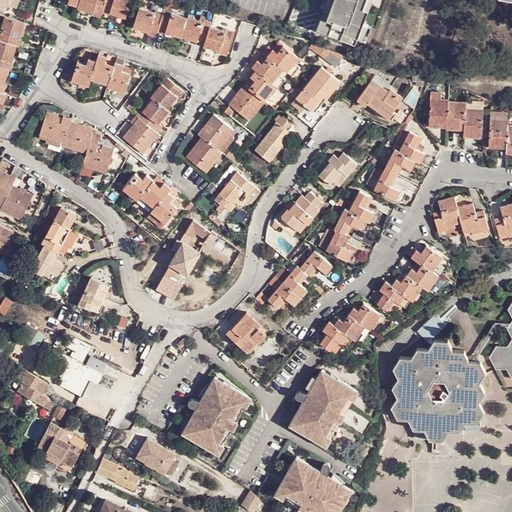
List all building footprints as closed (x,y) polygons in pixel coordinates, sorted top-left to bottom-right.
[(10,0),(0,0),(0,7),(6,10),(10,0)] [(102,12),(105,0),(81,0),(79,6),(93,11),(92,13),(101,16),(102,12)] [(105,0),(102,12),(110,14),(111,12),(126,17),(131,0),(105,0)] [(327,0),(315,31),(354,46),(362,25),(371,0),(327,0)] [(182,36),(190,12),(190,11),(167,4),(163,15),(158,31),(166,34),(167,33),(182,37),(182,36)] [(158,31),(163,15),(140,6),(134,26),(149,32),(148,34),(157,37),(158,31)] [(205,47),(211,27),(213,20),(190,12),(182,36),(197,41),(197,44),(205,47)] [(0,36),(0,38),(18,45),(21,46),(24,37),(21,36),(26,22),(7,15),(0,36)] [(362,25),(357,39),(365,42),(370,28),(362,25)] [(226,31),(211,27),(205,47),(218,51),(218,53),(226,56),(234,33),(227,30),(226,31)] [(14,58),(18,45),(0,38),(0,64),(11,69),(13,69),(16,59),(14,58)] [(268,57),(284,71),(288,74),(299,59),(283,47),(277,54),(269,48),(263,54),(268,57)] [(93,78),(109,84),(116,64),(108,61),(110,57),(101,54),(99,61),(93,78)] [(272,85),(284,71),(268,57),(262,64),(258,61),(253,69),(272,85)] [(93,78),(99,61),(91,58),(89,64),(79,61),(73,81),(90,87),(93,78)] [(126,92),(132,73),(123,70),(126,65),(126,64),(116,61),(116,64),(109,84),(108,86),(126,92)] [(7,83),(11,69),(0,64),(0,89),(6,92),(10,84),(7,83)] [(123,70),(132,73),(134,68),(126,65),(123,70)] [(322,87),(333,95),(343,83),(324,67),(319,74),(327,81),(322,87)] [(276,88),(272,85),(253,69),(247,75),(253,81),(248,87),(266,101),(276,88)] [(329,99),(333,95),(322,87),(327,81),(319,74),(299,98),(307,105),(313,111),(325,96),(329,99)] [(151,100),(166,111),(175,99),(178,100),(183,93),(164,77),(158,84),(160,86),(150,99),(151,100)] [(393,110),(403,96),(390,87),(388,89),(372,78),(358,98),(368,105),(371,101),(378,106),(375,110),(383,115),(392,118),(397,112),(393,110)] [(266,101),(248,87),(232,107),(249,121),(266,101)] [(6,92),(0,89),(0,101),(9,105),(12,94),(6,92)] [(317,114),(329,99),(325,96),(313,111),(317,114)] [(448,98),(448,97),(441,97),(430,96),(428,122),(445,124),(448,98)] [(307,105),(299,98),(293,105),(301,111),(307,105)] [(445,125),(461,127),(464,106),(465,101),(465,99),(448,98),(445,124),(445,125)] [(464,106),(482,108),(483,100),(472,99),(472,101),(465,101),(464,106)] [(167,113),(166,111),(151,100),(142,110),(141,108),(136,115),(157,132),(162,126),(159,123),(167,113)] [(479,135),(482,108),(464,106),(461,127),(462,134),(479,135)] [(492,109),(491,118),(505,119),(506,111),(492,109)] [(413,114),(411,111),(404,120),(407,122),(413,114)] [(277,143),(289,128),(294,122),(282,113),(256,148),(270,160),(281,147),(277,143)] [(201,138),(219,151),(235,131),(214,114),(206,125),(213,131),(210,134),(203,129),(198,135),(201,138)] [(157,133),(157,132),(136,115),(130,123),(132,125),(123,137),(141,152),(157,133)] [(65,147),(71,125),(72,123),(64,120),(62,127),(56,126),(58,119),(47,116),(40,140),(49,143),(65,147)] [(505,119),(491,118),(488,118),(487,145),(503,146),(505,124),(505,119)] [(511,124),(505,124),(503,146),(503,150),(511,150),(511,124)] [(88,155),(94,135),(95,132),(83,128),(80,136),(77,135),(79,127),(71,125),(65,147),(64,149),(88,155)] [(396,145),(397,146),(419,159),(424,161),(429,152),(419,146),(425,136),(408,126),(406,129),(405,128),(396,145)] [(293,132),(289,128),(277,143),(281,147),(293,132)] [(100,136),(94,135),(88,155),(85,168),(101,171),(110,173),(115,149),(99,145),(100,136)] [(221,153),(219,151),(201,138),(197,144),(203,149),(200,152),(194,147),(186,156),(206,172),(221,153)] [(65,147),(49,143),(48,147),(51,148),(50,153),(62,156),(65,147)] [(419,159),(397,146),(387,165),(400,171),(406,161),(415,166),(419,159)] [(328,156),(329,158),(333,161),(327,167),(324,164),(319,172),(330,181),(333,179),(339,184),(357,161),(342,149),(338,154),(333,150),(328,156)] [(333,161),(329,158),(324,164),(327,167),(333,161)] [(400,171),(387,165),(376,185),(398,196),(404,187),(394,182),(400,171)] [(99,177),(101,171),(85,168),(83,177),(95,179),(96,176),(99,177)] [(16,178),(0,169),(0,205),(1,206),(0,207),(0,209),(20,220),(32,196),(24,192),(23,194),(20,191),(20,190),(12,186),(16,178)] [(247,192),(254,184),(238,171),(216,197),(228,207),(234,200),(242,206),(251,195),(247,192)] [(141,197),(153,182),(154,181),(147,176),(143,180),(137,175),(125,189),(137,200),(141,197)] [(154,181),(153,182),(160,188),(164,183),(157,177),(154,181)] [(153,211),(169,192),(171,189),(164,183),(160,188),(153,182),(141,197),(149,203),(146,206),(153,211)] [(258,187),(254,184),(247,192),(251,195),(258,187)] [(171,189),(169,192),(174,196),(178,192),(172,187),(171,189)] [(363,187),(351,207),(369,217),(374,220),(379,211),(370,206),(376,194),(363,187)] [(311,212),(315,216),(327,201),(312,189),(306,196),(301,192),(288,208),(290,211),(286,216),(295,224),(301,217),(304,220),(311,212)] [(165,222),(177,207),(170,201),(174,197),(174,196),(169,192),(153,211),(152,212),(165,222)] [(149,214),(152,212),(153,211),(146,206),(149,203),(141,197),(137,200),(136,202),(149,214)] [(170,201),(177,207),(181,203),(174,197),(170,201)] [(451,228),(456,227),(453,211),(449,200),(435,205),(437,214),(438,220),(431,222),(435,236),(452,231),(451,228)] [(511,203),(496,208),(499,218),(500,223),(492,226),(496,240),(511,235),(511,203)] [(56,219),(63,206),(58,204),(52,217),(56,219)] [(369,217),(351,207),(347,205),(337,225),(349,231),(355,221),(364,226),(369,217)] [(59,251),(61,252),(80,214),(63,206),(44,243),(46,244),(59,251)] [(486,233),(482,220),(472,222),(470,218),(467,207),(453,211),(456,227),(460,237),(467,234),(468,238),(486,233)] [(303,230),(315,216),(311,212),(304,220),(301,217),(295,224),(303,230)] [(200,252),(215,225),(197,213),(182,241),(200,252)] [(490,221),(492,226),(500,223),(499,218),(490,221)] [(9,245),(15,231),(0,223),(0,254),(5,243),(9,245)] [(349,231),(337,225),(334,223),(323,244),(349,258),(354,249),(346,244),(351,233),(349,231)] [(312,232),(308,237),(316,244),(321,239),(312,232)] [(188,273),(200,252),(182,241),(177,238),(172,247),(178,251),(171,264),(188,273)] [(233,257),(237,250),(220,239),(215,245),(233,257)] [(59,251),(46,244),(33,269),(43,274),(45,270),(50,273),(53,269),(61,273),(65,263),(56,258),(59,251)] [(307,258),(314,249),(310,246),(302,254),(306,258),(307,258)] [(299,266),(309,274),(313,277),(320,268),(328,274),(335,266),(315,249),(314,250),(314,249),(307,258),(306,258),(299,266)] [(419,257),(414,254),(409,261),(414,264),(430,275),(440,260),(425,249),(419,257)] [(409,261),(414,254),(410,250),(405,257),(409,261)] [(188,273),(171,264),(156,289),(173,298),(188,273)] [(435,279),(430,275),(414,264),(404,279),(420,289),(425,293),(435,279)] [(276,275),(284,282),(292,272),(284,265),(276,275)] [(284,282),(306,300),(313,292),(302,282),(309,274),(299,266),(298,266),(292,272),(284,282)] [(45,270),(43,274),(57,281),(61,273),(53,269),(50,273),(45,270)] [(269,282),(278,290),(284,282),(276,275),(274,277),(269,282)] [(100,303),(104,305),(106,306),(116,286),(94,276),(81,303),(96,309),(100,303)] [(410,303),(420,289),(404,279),(404,278),(399,285),(395,282),(390,289),(404,299),(410,303)] [(299,309),(306,300),(284,282),(278,290),(269,300),(280,309),(288,300),(299,309)] [(404,299),(390,289),(383,285),(378,294),(380,296),(375,303),(387,311),(394,300),(401,305),(404,299)] [(256,299),(257,300),(263,305),(269,299),(262,292),(256,299)] [(0,301),(0,309),(5,312),(10,298),(2,295),(0,301)] [(511,298),(510,302),(511,306),(511,315),(507,322),(511,330),(511,332),(507,340),(496,338),(489,349),(495,359),(507,362),(511,372),(511,371),(511,298)] [(352,318),(364,326),(370,330),(379,315),(367,307),(362,314),(357,311),(352,318)] [(256,336),(261,339),(267,332),(256,322),(259,318),(249,309),(229,332),(246,347),(256,336)] [(355,340),(364,326),(352,318),(347,314),(343,321),(338,318),(333,325),(347,335),(355,340)] [(342,343),(347,335),(333,325),(328,321),(322,329),(325,331),(318,342),(333,352),(340,342),(342,343)] [(185,331),(177,337),(182,341),(189,335),(185,331)] [(66,351),(82,360),(91,344),(75,335),(66,351)] [(250,351),(261,339),(256,336),(246,347),(250,351)] [(485,381),(491,370),(484,359),(473,358),(467,349),(456,349),(450,339),(438,339),(433,349),(420,349),(415,358),(405,358),(399,369),(404,378),(398,390),(403,399),(398,410),(403,420),(415,420),(421,430),(432,430),(438,439),(451,439),(457,429),(468,430),(473,419),(485,420),(491,409),(485,400),(491,390),(485,381)] [(100,383),(109,363),(94,356),(86,371),(81,368),(79,371),(74,368),(70,379),(72,381),(69,386),(82,392),(85,387),(89,389),(94,380),(100,383)] [(305,399),(292,421),(323,439),(328,444),(333,435),(331,434),(327,431),(336,417),(342,421),(347,412),(341,409),(354,386),(325,368),(309,394),(305,399)] [(23,382),(41,392),(46,383),(21,369),(16,379),(23,382)] [(198,405),(184,428),(221,449),(226,441),(224,440),(219,437),(228,423),(234,426),(235,427),(240,417),(232,414),(246,392),(216,375),(201,400),(198,405)] [(40,395),(41,392),(23,382),(17,391),(36,401),(40,395)] [(361,389),(354,386),(341,409),(347,412),(353,395),(356,397),(361,389)] [(253,396),(246,392),(232,414),(240,417),(244,402),(248,404),(253,396)] [(47,398),(40,395),(36,401),(51,410),(55,404),(46,399),(47,398)] [(62,419),(67,412),(58,407),(54,415),(62,419)] [(327,431),(331,434),(342,421),(336,417),(327,431)] [(72,443),(72,442),(70,445),(60,439),(65,430),(51,423),(40,445),(48,450),(56,454),(55,456),(72,466),(82,448),(72,443)] [(224,440),(234,426),(228,423),(219,437),(224,440)] [(70,445),(72,442),(68,432),(65,430),(60,439),(70,445)] [(162,473),(175,454),(146,437),(137,453),(153,464),(152,467),(162,473)] [(68,472),(72,466),(55,456),(56,454),(48,450),(44,458),(68,472)] [(299,454),(278,490),(285,495),(287,492),(288,488),(304,497),(301,504),(308,508),(312,502),(330,511),(336,511),(353,485),(327,470),(321,466),(299,454)] [(134,489),(140,475),(130,471),(130,469),(103,458),(98,472),(116,480),(116,482),(134,489)] [(511,478),(511,461),(478,459),(477,476),(511,478)] [(288,488),(287,492),(301,504),(304,497),(288,488)] [(253,511),(262,497),(250,490),(242,504),(253,511)] [(134,511),(106,501),(101,511),(134,511)] [(330,511),(312,502),(308,508),(319,511),(330,511)]
